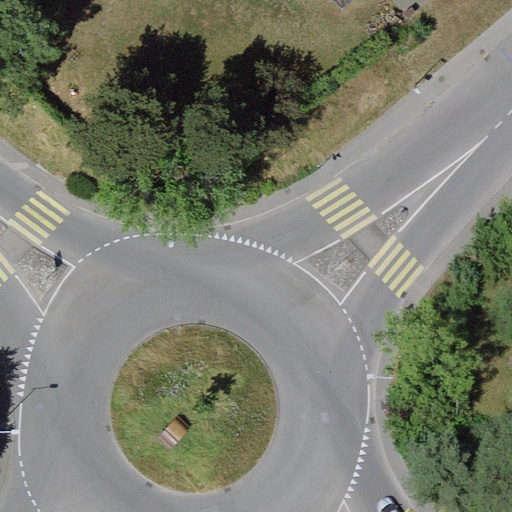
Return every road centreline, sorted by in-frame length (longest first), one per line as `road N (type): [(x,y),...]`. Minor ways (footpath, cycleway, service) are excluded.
road 1 (residential): [(511,105),(214,269)]
road 2 (residential): [(332,385),(399,266),(511,112)]
road 3 (secondary): [(171,270),(99,246),(0,192)]
road 4 (secondary): [(171,270),(128,284),(92,312),(67,349),(55,392)]
road 5 (secondary): [(332,385),(318,343),(292,308),(256,283),(214,269)]
